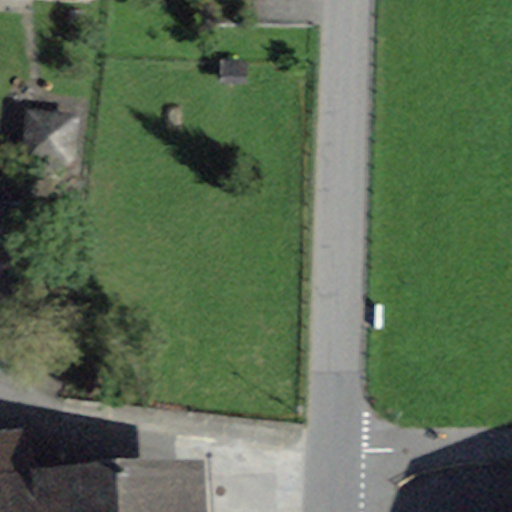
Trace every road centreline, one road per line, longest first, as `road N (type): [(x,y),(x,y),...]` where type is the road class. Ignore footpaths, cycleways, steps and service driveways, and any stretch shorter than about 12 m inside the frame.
road 1 (residential): [(336,445),(358,0)]
road 2 (unclassified): [(336,445),(511,450)]
